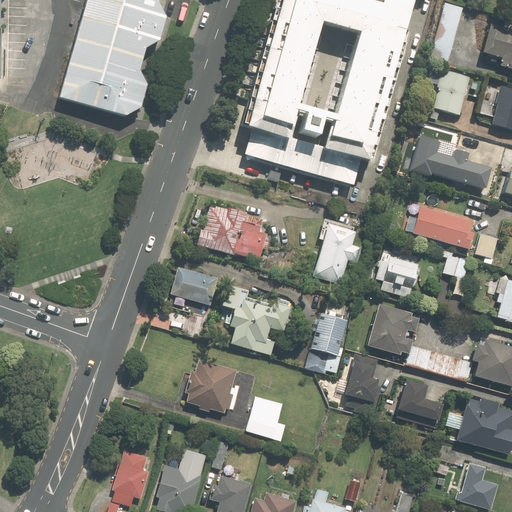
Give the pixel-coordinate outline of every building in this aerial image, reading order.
[(0,0),(0,80),(1,80),(18,64),(19,48),(0,30),(0,0)] [(86,0),(59,99),(126,118),(141,109),(147,86),(140,71),(146,50),(159,42),(167,18),(159,3),(160,0),(86,0)] [(397,0),(277,0),(241,128),(285,140),(318,26),(350,35),(318,150),(363,162),(408,3),(397,0)] [(464,6),(447,1),(429,61),(474,74),(489,25),(461,17),(464,6)] [(511,27),(493,22),(485,53),(506,58),(504,65),(511,67),(511,27)] [(471,77),(443,69),(438,87),(440,88),(435,108),(461,115),(471,77)] [(495,125),(511,129),(511,88),(502,86),(497,104),(500,105),(495,125)] [(492,114),(498,92),(489,90),(482,112),(492,114)] [(320,114),(300,109),(293,133),(313,138),(320,114)] [(434,173),(487,189),(494,168),(469,161),(473,150),(456,145),(453,156),(439,151),(442,140),(423,134),(412,171),(432,178),(434,173)] [(249,211),(207,201),(196,244),(260,260),(267,235),(244,230),(249,211)] [(291,205),(268,204),(266,225),(289,226),(291,205)] [(416,231),(471,249),(476,232),(470,230),(473,221),(424,206),(416,231)] [(327,238),(317,269),(324,271),(322,278),(333,282),(337,269),(346,272),(350,258),(354,259),(359,245),(355,243),(359,231),(348,228),(349,224),(327,217),(321,236),(327,238)] [(493,259),(498,239),(481,235),(476,255),(493,259)] [(449,257),(445,272),(466,278),(471,260),(455,256),(455,253),(446,251),(445,256),(449,257)] [(420,262),(382,255),(378,279),(384,281),(382,292),(413,297),(420,262)] [(219,278),(180,267),(168,307),(207,318),(219,278)] [(499,319),(511,322),(511,279),(504,277),(498,301),(503,303),(499,319)] [(237,327),(233,344),(273,355),(277,342),(270,340),(272,330),(285,332),(287,323),(291,324),(295,307),(246,297),(244,307),(239,306),(235,327),(237,327)] [(409,337),(411,329),(418,331),(423,314),(382,302),(369,343),(411,355),(414,345),(416,339),(409,337)] [(321,313),(305,365),(336,374),(343,349),(338,348),(346,321),(321,313)] [(210,320),(199,318),(196,328),(207,330),(210,320)] [(480,362),(476,375),(511,386),(511,344),(488,337),(485,346),(479,344),(474,360),(480,362)] [(473,362),(414,345),(408,365),(468,381),(473,362)] [(375,377),(380,359),(358,354),(348,393),(377,401),(383,379),(375,377)] [(192,389),(188,401),(229,414),(237,389),(232,387),(238,370),(202,359),(198,369),(194,368),(188,388),(192,389)] [(430,384),(410,377),(400,407),(440,419),(445,403),(426,397),(430,384)] [(481,400),(471,397),(458,437),(511,454),(511,452),(511,409),(500,405),(501,400),(483,394),(481,400)] [(278,422),(283,403),(255,396),(246,431),(282,440),(286,424),(278,422)] [(193,511),(208,453),(186,448),(181,468),(165,464),(157,495),(162,496),(158,509),(169,511),(193,511)] [(135,496),(142,498),(151,471),(146,469),(150,457),(125,449),(113,489),(116,490),(113,501),(111,500),(106,511),(118,511),(121,503),(131,506),(135,496)] [(458,489),(455,500),(492,511),(499,484),(484,479),(488,463),(472,459),(464,490),(458,489)] [(443,486),(449,467),(438,463),(431,482),(443,486)] [(220,501),(217,511),(243,511),(252,482),(222,474),(220,485),(213,483),(209,498),(220,501)] [(361,479),(351,477),(346,498),(356,501),(361,479)] [(345,511),(347,506),(327,501),(330,490),(317,487),(312,505),(305,503),(302,511),(345,511)] [(409,511),(415,494),(402,490),(394,511),(409,511)] [(251,511),(293,511),(297,499),(268,492),(266,498),(256,495),(251,511)]
